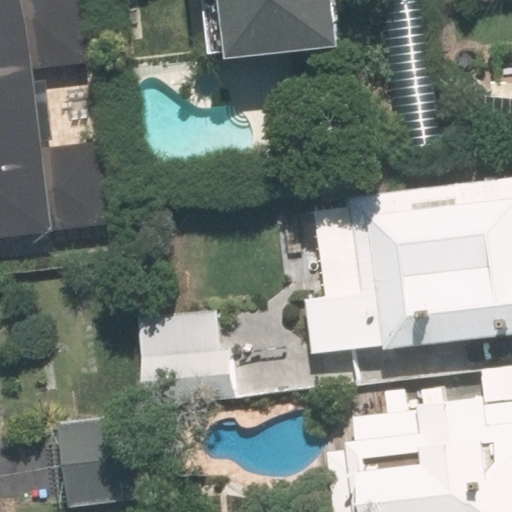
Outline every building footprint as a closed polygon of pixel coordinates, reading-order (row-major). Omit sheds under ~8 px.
[(0,0),(0,236),(121,222),(93,0),(0,0)] [(212,0),(219,55),(359,40),(354,0),(212,0)] [(394,345),(511,331),(511,174),(323,196),(334,294),(313,296),(319,350),(394,342),(394,345)] [(228,345),(225,307),(143,313),(150,401),(243,394),(239,344),(228,345)] [(364,511),(511,511),(511,363),(488,366),(491,392),(450,397),(448,383),(426,385),(428,405),(410,407),(407,388),(382,391),(384,410),(362,412),(365,436),(356,437),(364,511)] [(147,408),(67,417),(77,506),(157,497),(147,408)]
